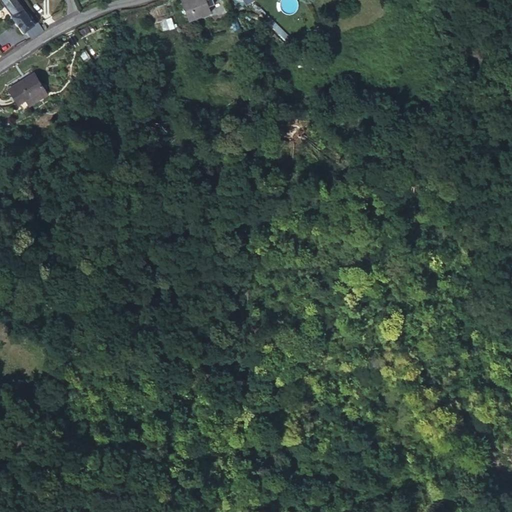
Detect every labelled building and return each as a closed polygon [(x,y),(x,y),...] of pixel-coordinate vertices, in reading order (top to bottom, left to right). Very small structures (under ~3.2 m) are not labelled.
[(36,22),(19,0),(0,0),(24,31),(36,22)] [(167,0),(174,18),(195,10),(191,0),(167,0)] [(239,25),(235,16),(229,19),(233,28),(239,25)] [(33,72),(8,87),(19,102),(29,95),(33,102),(46,94),(33,72)] [(19,102),(8,87),(8,88),(17,103),(19,102)]
